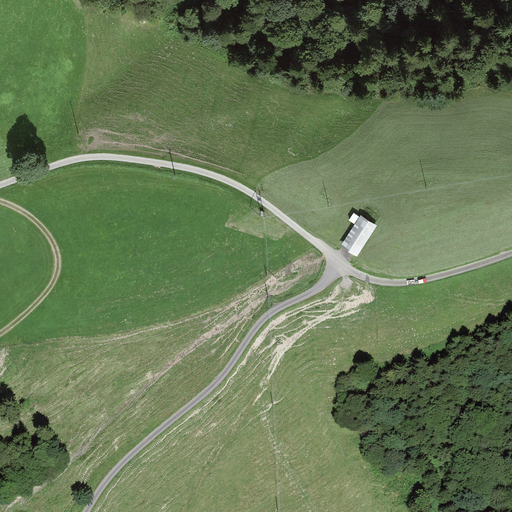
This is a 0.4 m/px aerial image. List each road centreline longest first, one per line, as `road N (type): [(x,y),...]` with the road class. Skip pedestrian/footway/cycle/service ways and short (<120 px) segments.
road 1 (track): [(46,168),(111,156),(220,177),(372,280),(410,282),(511,253)]
road 2 (track): [(337,260),(319,287),(258,325),(209,388),(107,478),(86,511)]
road 3 (track): [(0,200),(46,229),(57,269),(37,302),(0,333)]
